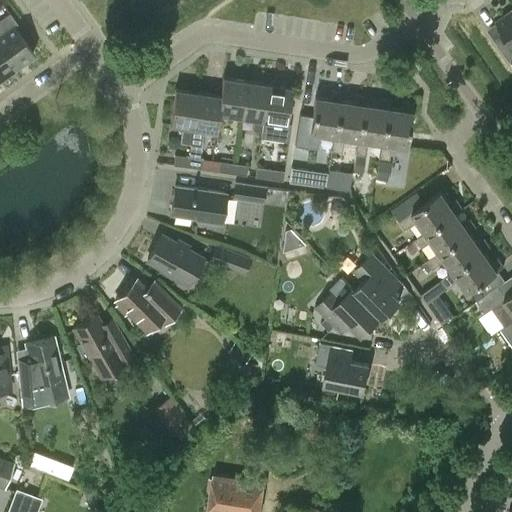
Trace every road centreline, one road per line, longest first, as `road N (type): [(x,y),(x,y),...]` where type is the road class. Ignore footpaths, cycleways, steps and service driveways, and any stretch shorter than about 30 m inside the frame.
road 1 (residential): [(123,89),(214,33),(353,56),(418,22)]
road 2 (residential): [(0,299),(51,290),(105,249),(121,223),(137,152),(123,89)]
road 3 (residential): [(505,421),(435,331),(391,360)]
road 4 (residential): [(485,113),(446,143),(511,233)]
